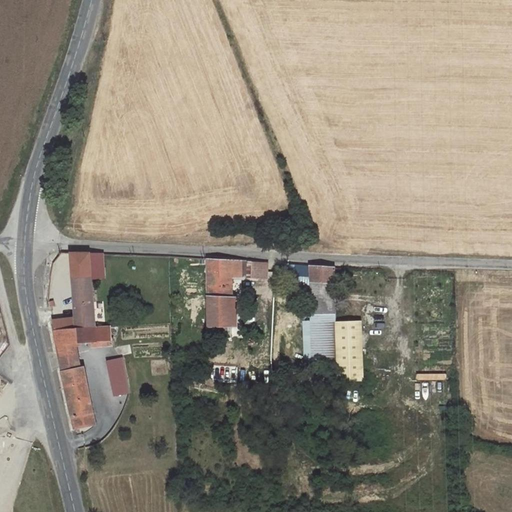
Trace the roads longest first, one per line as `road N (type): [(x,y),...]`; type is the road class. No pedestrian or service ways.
road 1 (unclassified): [(511,265),(24,243)]
road 2 (tertiary): [(74,511),(24,286),(24,243)]
road 3 (tertiary): [(24,243),(31,185),(92,0)]
road 4 (unknown): [(59,448),(85,442),(104,426),(94,351)]
